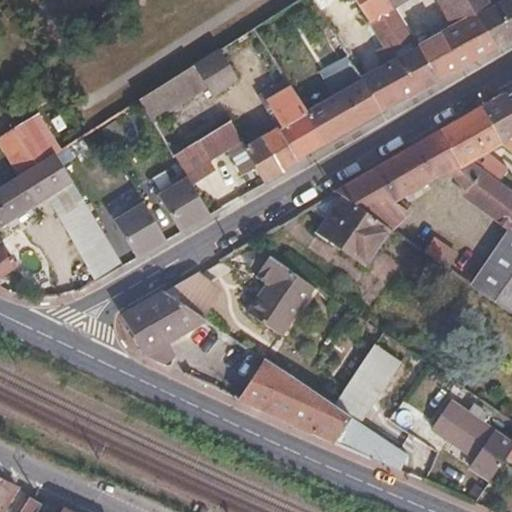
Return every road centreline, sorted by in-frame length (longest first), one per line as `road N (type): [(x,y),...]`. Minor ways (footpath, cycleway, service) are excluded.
road 1 (tertiary): [(511,60),(189,245),(51,337)]
road 2 (tertiary): [(432,511),(51,337)]
